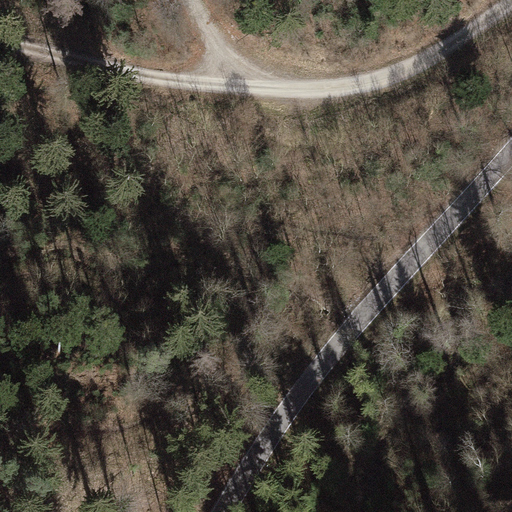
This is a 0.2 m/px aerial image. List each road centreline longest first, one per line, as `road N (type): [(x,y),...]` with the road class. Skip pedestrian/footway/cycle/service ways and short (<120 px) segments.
road 1 (track): [(0,43),(181,82),(342,81),(421,60),(511,0)]
road 2 (tertiary): [(225,511),(354,332),(511,153)]
